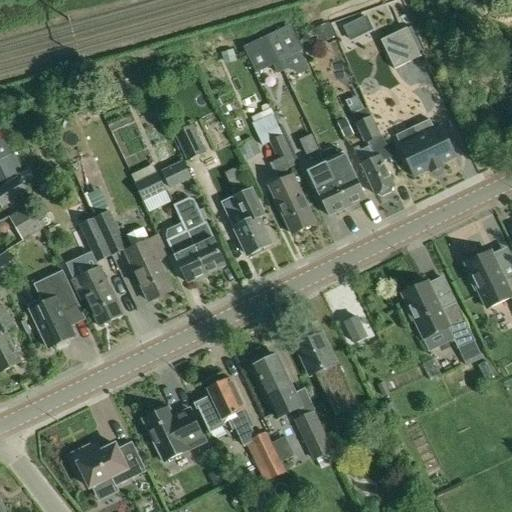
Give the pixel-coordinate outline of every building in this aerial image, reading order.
[(492,0),(480,0),(474,5),(486,20),(500,9),(492,0)] [(357,41),(380,34),(376,18),(352,25),(357,41)] [(335,37),(329,23),(315,28),(321,43),(335,37)] [(474,33),(468,23),(460,27),(467,37),(474,33)] [(288,27),(270,36),(286,71),(289,70),(284,59),(299,52),(288,27)] [(421,57),(407,28),(382,40),(395,69),(421,57)] [(286,71),(270,36),(245,48),(257,72),(274,64),(279,74),(286,71)] [(222,53),(225,64),(235,61),(232,50),(222,53)] [(122,83),(126,94),(147,86),(143,75),(122,83)] [(90,89),(98,107),(123,97),(115,78),(90,89)] [(268,102),(246,113),(258,138),(266,134),(277,160),(272,163),(278,174),(297,166),(294,161),(293,162),(284,143),(287,141),(282,131),(280,131),(273,114),(268,102)] [(368,107),(351,115),(364,145),(370,142),(372,147),(362,151),(360,147),(354,150),(375,195),(377,194),(383,196),(391,192),(392,187),(394,186),(381,160),(389,157),(368,107)] [(346,119),(337,123),(342,134),(344,137),(345,140),(354,135),(346,119)] [(430,120),(397,135),(402,145),(400,146),(414,177),(429,170),(431,173),(442,168),(441,164),(455,158),(441,127),(434,130),(430,120)] [(206,152),(193,126),(175,134),(187,161),(206,152)] [(0,160),(9,157),(11,156),(3,138),(0,139),(0,160)] [(328,164),(330,163),(350,207),(366,200),(345,153),(326,162),(328,164)] [(9,157),(0,160),(0,168),(5,179),(6,181),(18,175),(9,157)] [(128,168),(135,184),(156,174),(149,159),(128,168)] [(160,172),(169,189),(192,178),(183,161),(160,172)] [(330,163),(328,164),(309,173),(329,216),(350,207),(330,163)] [(156,174),(135,184),(134,184),(143,203),(166,192),(158,173),(156,174)] [(269,186),(278,205),(292,234),(315,223),(301,194),(302,194),(292,175),(269,186)] [(0,187),(0,205),(2,208),(27,193),(17,177),(0,187)] [(234,228),(247,256),(271,245),(258,218),(263,215),(251,190),(234,198),(246,223),(234,228)] [(183,223),(187,231),(207,275),(226,266),(206,223),(204,224),(193,201),(189,199),(175,206),(183,223)] [(0,221),(0,223),(14,247),(43,229),(29,205),(0,221)] [(110,212),(95,219),(112,256),(127,249),(110,212)] [(95,219),(79,226),(96,264),(112,256),(95,219)] [(168,231),(167,237),(168,240),(167,240),(188,284),(207,275),(187,231),(183,223),(168,231)] [(125,252),(148,302),(172,291),(158,262),(168,257),(158,237),(125,252)] [(0,255),(0,283),(20,271),(7,251),(0,255)] [(466,264),(472,278),(469,279),(475,291),(478,290),(487,309),(510,297),(511,300),(511,276),(504,280),(490,252),(466,264)] [(72,283),(81,301),(85,298),(99,327),(123,315),(101,269),(72,283)] [(30,312),(48,350),(75,336),(65,314),(79,307),(62,272),(33,286),(43,305),(30,312)] [(409,308),(406,309),(412,321),(415,320),(424,339),(425,339),(429,349),(454,338),(458,349),(463,359),(479,352),(474,341),(456,303),(444,272),(430,280),(428,276),(414,277),(401,285),(403,294),(409,308)] [(0,373),(22,362),(7,333),(15,329),(3,307),(0,308),(0,373)] [(343,323),(353,345),(368,338),(358,316),(343,323)] [(292,342),(311,376),(316,373),(336,416),(355,406),(323,329),(307,328),(292,342)] [(262,351),(253,361),(268,395),(278,418),(297,409),(301,418),(314,412),(315,413),(316,412),(305,389),(295,394),(290,385),(277,350),(262,351)] [(251,428),(254,427),(230,378),(219,383),(218,381),(213,384),(214,386),(209,388),(213,398),(197,405),(210,434),(223,428),(227,419),(230,418),(243,447),(252,443),(264,470),(280,463),(266,433),(256,437),(251,428)] [(362,410),(370,429),(384,424),(375,405),(362,410)] [(144,421),(164,463),(205,442),(190,410),(173,418),(169,409),(162,412),(160,408),(149,413),(150,417),(144,421)] [(294,421),(313,461),(333,452),(315,413),(314,412),(301,418),(294,421)] [(74,455),(79,466),(75,467),(81,479),(85,477),(90,489),(111,478),(116,487),(146,472),(132,443),(118,450),(115,445),(100,453),(96,444),(74,455)]
